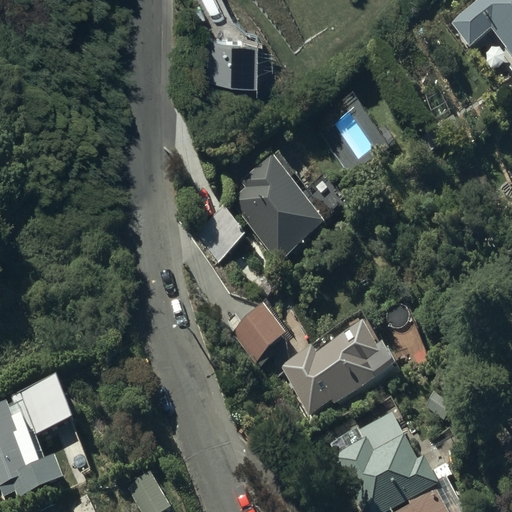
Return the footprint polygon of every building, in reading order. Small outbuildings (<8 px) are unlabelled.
[(511,0),(494,0),(453,27),(470,53),(495,36),(510,58),(508,59),(511,64),(511,73),(511,74),(511,73),(511,0)] [(209,43),(208,82),(231,88),(256,89),(256,86),(265,86),(266,45),(209,43)] [(331,238),(277,163),(244,186),(249,194),(233,205),(282,273),(331,238)] [(225,212),(206,226),(229,258),(248,245),(225,212)] [(266,312),(234,335),(258,369),(290,346),(266,312)] [(314,355),(283,373),(312,422),(335,409),(337,414),(400,378),(390,362),(384,365),(369,339),(321,367),(314,355)] [(19,413),(0,418),(0,494),(3,494),(6,503),(20,498),(23,507),(69,491),(62,471),(51,474),(41,443),(78,430),(65,389),(16,405),(19,413)] [(365,449),(338,462),(362,511),(404,511),(411,509),(412,511),(446,511),(439,496),(443,494),(428,466),(421,470),(396,421),(360,439),(365,449)] [(170,511),(152,477),(125,491),(136,511),(170,511)]
